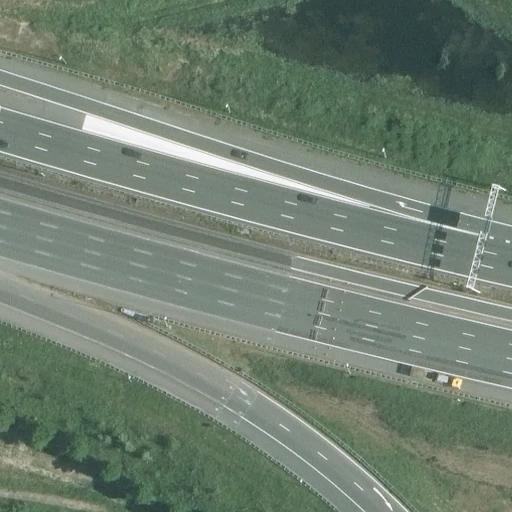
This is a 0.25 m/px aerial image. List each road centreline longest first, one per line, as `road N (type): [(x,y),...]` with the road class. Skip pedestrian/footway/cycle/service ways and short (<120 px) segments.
road 1 (motorway): [(511,237),(317,184),(0,77)]
road 2 (motorway): [(0,227),(511,360)]
road 3 (motorway): [(511,317),(0,186)]
road 4 (motorway): [(511,262),(280,210),(0,133)]
road 5 (motorway): [(0,290),(248,404),(383,511)]
